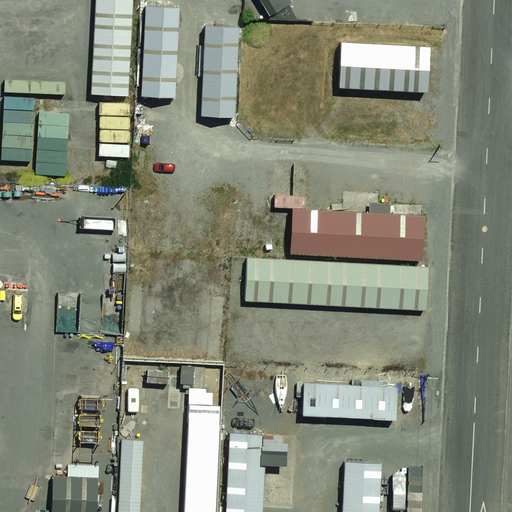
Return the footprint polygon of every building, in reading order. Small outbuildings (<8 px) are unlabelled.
[(134,0),(92,0),(85,101),(127,104),(134,0)] [(181,3),(148,1),(144,92),(176,94),(181,3)] [(248,33),(205,30),(198,116),(241,119),(248,33)] [(432,46),(334,39),(331,85),(429,92),(432,46)] [(5,97),(3,172),(31,173),(33,101),(5,97)] [(71,116),(42,114),(39,174),(67,176),(71,116)] [(263,123),(263,136),(294,136),(294,123),(263,123)] [(418,217),(293,208),(289,251),(415,261),(418,217)] [(427,269),(245,255),(241,302),(423,315),(427,269)] [(397,388),(306,382),(304,410),(395,417),(397,388)] [(216,511),(224,410),(183,407),(175,511),(216,511)] [(266,511),(272,438),(226,434),(220,511),(266,511)] [(143,511),(147,435),(121,435),(120,511),(143,511)] [(375,511),(379,465),(341,462),(337,511),(375,511)] [(92,511),(95,479),(48,476),(45,511),(92,511)]
